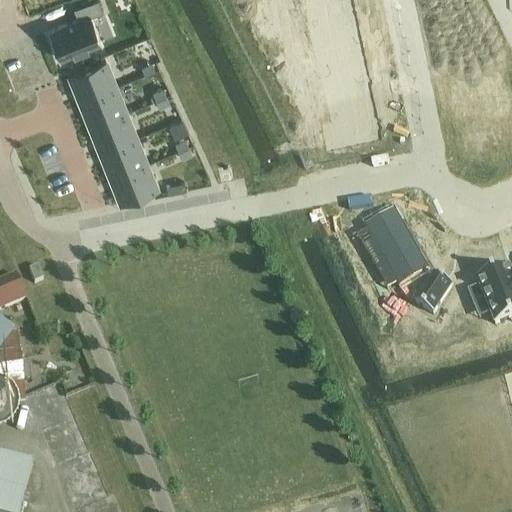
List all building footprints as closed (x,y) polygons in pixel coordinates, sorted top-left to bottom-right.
[(78,20),(48,32),(59,59),(102,42),(91,16),(102,11),(97,0),(94,0),(73,9),(78,20)] [(237,0),(228,0),(232,8),(239,5),(237,0)] [(306,0),(309,14),(351,6),(350,0),(306,0)] [(239,5),(232,8),(238,19),(245,15),(239,5)] [(351,6),(309,14),(314,36),(356,28),(351,6)] [(356,28),(314,36),(319,58),(360,50),(356,28)] [(255,37),(248,40),(253,51),(260,47),(255,37)] [(260,47),(253,51),(258,61),(265,57),(260,47)] [(360,50),(319,58),(324,81),(366,72),(360,50)] [(84,68),(69,74),(79,101),(116,86),(105,60),(84,68)] [(151,63),(141,68),(144,75),(155,70),(151,63)] [(366,72),(324,81),(329,103),(370,94),(366,72)] [(276,80),(269,83),(274,93),(281,90),(276,80)] [(116,86),(79,101),(90,126),(126,112),(116,86)] [(163,88),(152,92),(155,100),(166,95),(163,88)] [(281,90),(274,93),(279,104),(286,100),(281,90)] [(370,94),(329,103),(334,125),(375,117),(370,94)] [(166,95),(155,100),(159,107),(169,103),(166,95)] [(126,112),(90,126),(100,152),(136,138),(126,112)] [(375,117),(334,125),(338,149),(380,141),(375,117)] [(297,121),(289,125),(295,136),(302,132),(297,121)] [(302,132),(295,136),(300,146),(307,143),(302,132)] [(136,138),(100,152),(110,178),(147,163),(136,138)] [(185,139),(174,144),(178,151),(188,146),(185,139)] [(188,146),(178,151),(181,158),(191,153),(188,146)] [(147,163),(110,178),(121,204),(152,192),(157,190),(147,163)] [(385,217),(354,237),(390,294),(421,275),(385,217)] [(37,268),(28,271),(34,285),(43,281),(37,268)] [(0,312),(24,303),(15,279),(0,285),(0,312)] [(471,297),(486,345),(511,336),(511,301),(509,302),(505,287),(471,297)] [(447,305),(428,294),(411,323),(430,334),(447,305)] [(0,387),(4,387),(13,386),(14,404),(26,402),(23,384),(31,383),(30,368),(22,369),(17,334),(10,336),(4,331),(0,336),(0,349),(1,350),(0,350),(0,387)] [(0,511),(20,511),(32,466),(0,457),(0,511)]
